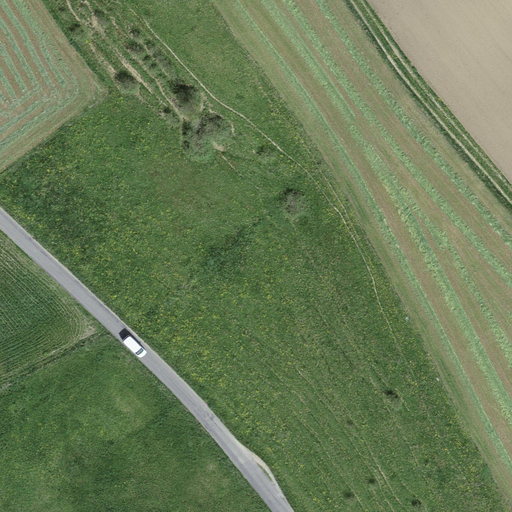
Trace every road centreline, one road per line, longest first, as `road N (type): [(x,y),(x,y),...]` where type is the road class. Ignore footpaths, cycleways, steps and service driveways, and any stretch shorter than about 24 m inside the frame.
road 1 (unclassified): [(0,218),(276,511)]
road 2 (track): [(354,0),(380,42),(511,191)]
